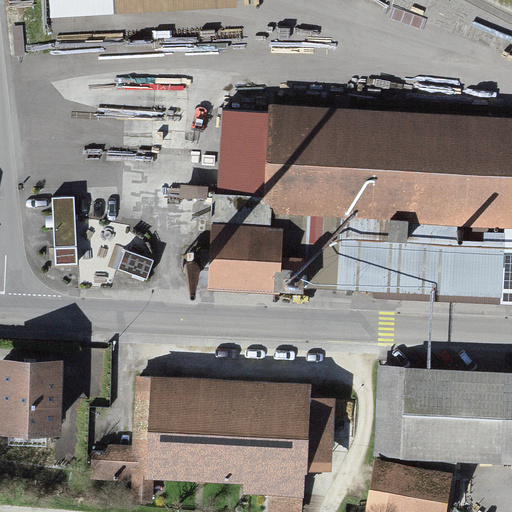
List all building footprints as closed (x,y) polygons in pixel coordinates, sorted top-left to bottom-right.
[(511,115),(271,101),(265,206),(511,220),(511,115)] [(306,225),(212,224),(211,286),(305,287),(306,225)] [(58,351),(0,352),(0,430),(59,430),(58,351)] [(511,365),(373,360),(370,441),(511,447),(511,365)] [(339,386),(142,372),(135,469),(269,478),(267,509),(301,511),(302,501),(305,454),(334,456),(339,386)] [(116,408),(91,408),(91,451),(116,451),(116,408)] [(89,429),(70,428),(70,465),(88,465),(89,429)] [(442,511),(449,470),(375,459),(368,503),(427,511),(442,511)]
